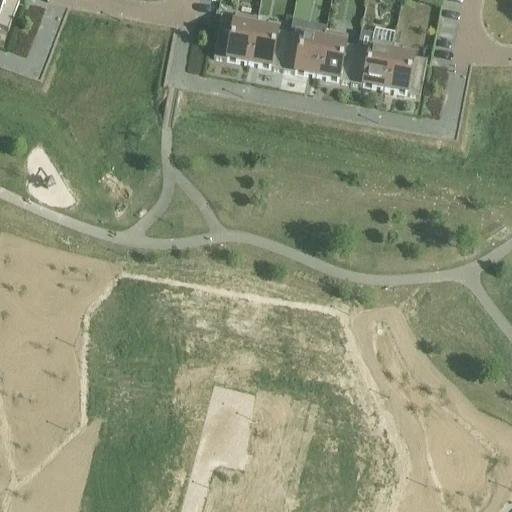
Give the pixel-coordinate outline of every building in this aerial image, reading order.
[(0,0),(0,32),(7,35),(19,0),(0,0)] [(233,27),(220,25),(214,61),(249,68),(256,32),(258,22),(235,18),(233,27)] [(275,35),(256,32),(249,68),(282,74),(289,38),(275,35)] [(347,39),(324,35),(322,44),(315,80),(350,87),(357,51),(345,49),(347,39)] [(300,40),(289,38),(282,74),(315,80),(322,44),(300,40)] [(369,53),(357,51),(350,87),(385,94),(392,57),(394,48),(371,44),(369,53)] [(412,61),(392,57),(385,94),(419,100),(426,64),(412,61)]
